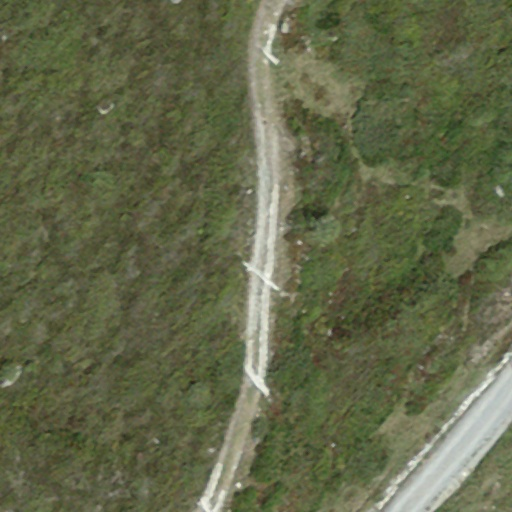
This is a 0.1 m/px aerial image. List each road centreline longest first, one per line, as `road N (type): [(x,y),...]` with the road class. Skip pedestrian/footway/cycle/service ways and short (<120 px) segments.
road 1 (track): [(281,0),(266,49),(264,322),(252,411),(209,511)]
road 2 (track): [(511,380),(406,511)]
